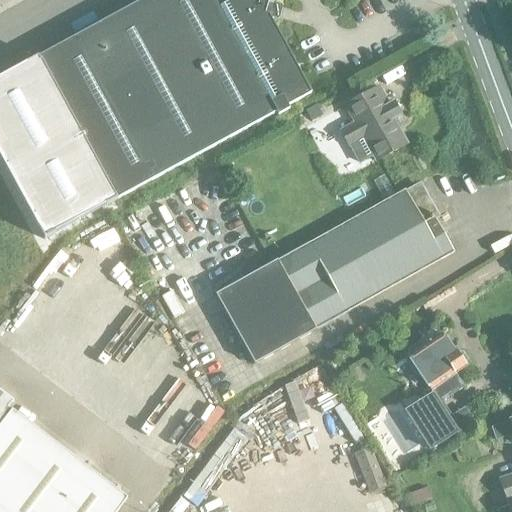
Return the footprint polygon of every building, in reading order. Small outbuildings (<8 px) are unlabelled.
[(143,0),(38,57),(116,200),(276,113),(277,116),(288,110),(287,107),(310,94),(267,15),(264,14),(267,2),(272,3),(272,0),(143,0)] [(38,57),(0,77),(0,159),(43,239),(116,200),(38,57)] [(377,87),(343,107),(352,122),(338,131),(348,148),(349,147),(358,163),(371,156),(374,162),(407,145),(377,87)] [(403,191),(277,262),(315,330),(452,253),(430,215),(434,213),(419,185),(404,193),(403,191)] [(253,364),(315,330),(277,262),(216,296),(253,364)] [(428,391),(429,391),(465,367),(463,364),(464,360),(460,354),(456,354),(455,352),(454,353),(441,335),(406,359),(407,360),(406,364),(411,371),(415,372),(428,391)] [(0,511),(115,511),(126,499),(8,408),(13,402),(0,391),(0,511)] [(432,394),(431,395),(404,412),(428,451),(457,433),(432,394)] [(495,440),(511,434),(511,419),(491,427),(495,440)] [(445,449),(449,455),(461,448),(456,441),(445,449)] [(511,511),(511,473),(498,479),(505,499),(507,506),(509,511),(511,511)] [(431,498),(427,487),(404,496),(408,507),(431,498)]
